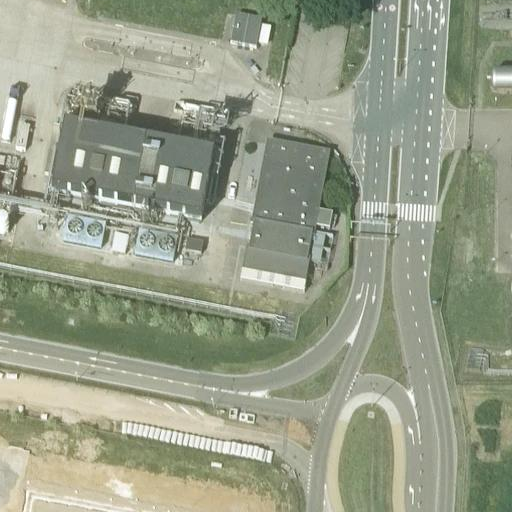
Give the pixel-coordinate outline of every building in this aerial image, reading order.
[(261,22),(235,16),(230,44),(256,49),(261,22)] [(511,77),(494,78),(494,95),(511,94),(511,77)] [(42,192),(210,224),(222,161),(54,129),(42,192)] [(302,296),(308,264),(329,156),(307,152),(306,158),(290,155),(291,149),(270,145),(249,253),(243,285),(302,296)] [(111,254),(125,257),(128,239),(115,237),(111,254)] [(200,257),(203,245),(188,242),(186,254),(200,257)] [(271,511),(275,489),(0,446),(0,511),(271,511)]
